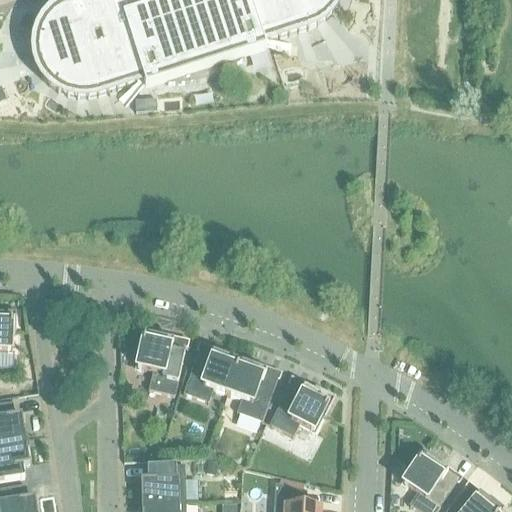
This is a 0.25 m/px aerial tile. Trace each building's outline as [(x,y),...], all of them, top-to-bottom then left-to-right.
[(35,47),(35,53),(35,62),(37,69),(41,76),(45,83),(51,89),(58,94),(66,98),(74,101),(79,101),(84,101),(88,101),(94,100),(148,83),(161,85),(173,85),(178,85),(186,84),(199,82),(207,79),(215,76),(222,73),(229,69),(237,64),(242,60),(247,56),(254,49),(309,32),(314,29),(320,26),(325,21),(330,16),(334,10),(337,3),(338,0),(91,0),(67,8),(60,11),(54,15),(49,19),(45,24),(41,29),(38,35),(36,41),(35,47)] [(187,86),(167,88),(171,101),(190,94),(187,86)] [(0,355),(6,356),(10,356),(11,337),(13,337),(13,338),(15,338),(16,315),(0,314),(0,355)] [(148,395),(174,400),(185,350),(186,350),(186,347),(162,342),(163,338),(164,338),(164,337),(142,332),(137,354),(139,355),(139,354),(141,354),(137,373),(140,374),(140,373),(152,376),(148,395)] [(213,394),(227,399),(241,360),(223,354),(223,355),(224,356),(223,359),(199,351),(198,353),(199,354),(183,398),(208,407),(213,394)] [(241,360),(227,399),(241,404),(236,417),(262,426),(277,382),(278,382),(279,379),(255,371),(257,367),(258,368),(258,366),(241,360)] [(269,429),(293,441),(299,429),(310,434),(310,435),(313,436),(322,419),(324,420),(323,421),(325,422),(335,401),(315,391),(314,392),(315,393),(313,396),(291,385),(290,387),(269,429)] [(0,408),(0,446),(28,443),(27,442),(24,442),(23,436),(24,436),(21,418),(14,419),(12,407),(0,408)] [(28,443),(0,446),(0,485),(24,482),(22,469),(29,468),(26,450),(25,444),(28,443)] [(414,473),(403,489),(406,491),(416,498),(409,510),(412,511),(439,511),(457,485),(459,483),(438,469),(440,466),(441,467),(442,465),(423,453),(410,472),(411,473),(412,472),(414,473)] [(138,508),(138,509),(185,507),(184,469),(147,471),(147,483),(140,483),(141,508),(138,508)] [(319,511),(306,511),(306,495),(275,488),(273,511),(319,511)] [(0,493),(0,511),(36,511),(34,501),(27,502),(25,489),(0,493)] [(466,492),(450,511),(503,511),(504,511),(490,500),(488,502),(489,502),(487,505),(467,490),(466,492)]
